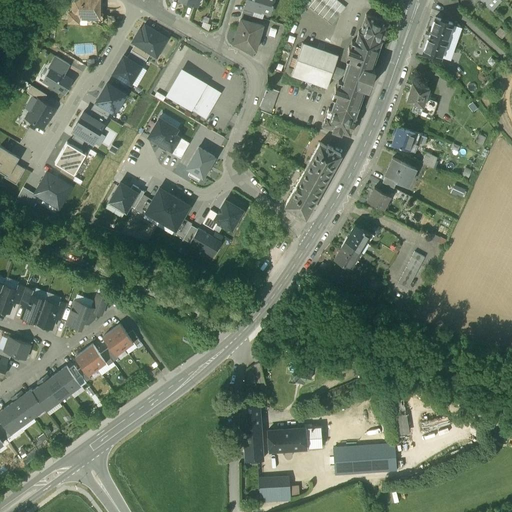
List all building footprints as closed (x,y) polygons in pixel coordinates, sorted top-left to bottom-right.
[(98,0),(73,0),(73,13),(69,13),(69,22),(77,22),(77,18),(94,18),(94,22),(102,22),(103,14),(98,13),(98,0)] [(273,0),(245,0),(244,6),(255,10),(256,6),(261,8),(261,10),(270,12),(273,0)] [(345,8),(334,0),(306,0),(304,4),(332,26),(345,8)] [(485,0),(483,3),(489,10),(498,0),(485,0)] [(255,10),(244,6),(242,12),(253,15),(255,10)] [(253,15),(242,12),(240,18),(241,18),(251,21),(253,15)] [(389,22),(366,14),(360,32),(381,40),(382,41),(389,22)] [(241,18),(234,41),(245,44),(244,46),(255,49),(262,25),(251,21),(241,18)] [(452,24),(435,18),(423,52),(440,58),(442,53),(451,28),(452,24)] [(132,43),(134,44),(150,53),(157,57),(168,38),(143,24),(132,43)] [(451,28),(442,53),(450,56),(458,30),(451,28)] [(504,34),(499,30),(496,34),(501,38),(504,34)] [(341,80),(331,109),(354,117),(381,40),(360,32),(358,31),(345,70),(341,80)] [(146,59),(150,53),(134,44),(131,50),(146,59)] [(337,57),(302,44),(291,74),(327,86),(330,77),(341,80),(345,70),(334,66),(337,57)] [(127,58),(141,66),(142,67),(147,59),(146,59),(131,50),(127,58)] [(51,67),(64,75),(70,65),(55,56),(48,68),(50,70),(51,67)] [(141,66),(127,58),(123,56),(113,73),(131,83),(141,66)] [(51,67),(50,70),(42,82),(64,95),(73,80),(64,75),(51,67)] [(205,84),(182,71),(168,95),(191,108),(205,85),(205,84)] [(107,83),(96,101),(111,110),(115,112),(125,94),(107,83)] [(429,88),(412,83),(406,101),(414,104),(423,106),(425,99),(429,88)] [(219,93),(205,85),(191,108),(205,116),(219,93)] [(38,100),(42,103),(46,96),(31,87),(27,94),(38,100)] [(278,91),(266,87),(259,110),(270,114),(278,91)] [(437,103),(425,99),(423,106),(414,104),(412,111),(432,118),(437,103)] [(42,103),(38,100),(27,119),(43,128),(53,109),(42,103)] [(108,116),(111,110),(96,101),(92,107),(108,116)] [(88,114),(103,123),(108,116),(92,107),(88,114)] [(331,109),(329,108),(323,125),(333,128),(332,130),(341,133),(342,131),(350,134),(356,117),(354,117),(331,109)] [(103,123),(88,114),(84,112),(73,130),(76,131),(86,137),(93,142),(103,123)] [(171,150),(179,137),(174,134),(177,129),(159,119),(149,137),(171,150)] [(419,134),(398,127),(392,144),(414,151),(416,143),(419,136),(419,134)] [(32,147),(39,132),(30,128),(23,143),(32,147)] [(82,143),(86,137),(76,131),(72,138),(82,143)] [(426,138),(419,136),(416,143),(424,146),(426,138)] [(479,136),(476,144),(481,146),(484,138),(479,136)] [(179,137),(171,150),(170,152),(180,158),(189,143),(179,137)] [(326,146),(320,142),(305,169),(326,181),(341,154),(332,150),(333,148),(327,145),(326,146)] [(85,156),(65,145),(55,163),(74,174),(85,156)] [(16,164),(19,157),(0,146),(0,171),(6,175),(8,176),(16,164)] [(198,148),(187,168),(190,170),(188,175),(198,181),(201,176),(202,177),(214,157),(198,148)] [(421,164),(434,170),(438,159),(425,154),(421,164)] [(415,169),(393,158),(385,175),(396,180),(396,181),(404,185),(408,178),(410,179),(415,169)] [(16,184),(25,169),(16,164),(8,176),(6,175),(4,177),(16,184)] [(305,169),(285,205),(306,217),(326,181),(305,169)] [(47,172),(35,193),(39,196),(59,208),(71,186),(47,172)] [(396,180),(385,175),(382,182),(393,187),(396,181),(396,180)] [(136,193),(131,189),(120,183),(109,202),(125,211),(129,204),(136,193)] [(136,193),(129,204),(135,207),(143,195),(144,192),(133,186),(131,189),(136,193)] [(34,206),(39,196),(35,193),(23,187),(16,199),(34,206)] [(390,196),(374,187),(367,201),(383,210),(390,196)] [(464,191),(454,187),(451,193),(461,197),(464,191)] [(160,221),(174,197),(160,188),(153,200),(146,213),(160,221)] [(146,213),(153,200),(143,195),(135,207),(134,210),(144,216),(146,213)] [(174,197),(160,221),(175,230),(182,218),(189,206),(174,197)] [(214,219),(218,221),(232,229),(243,210),(226,200),(217,214),(214,219)] [(214,219),(217,214),(210,210),(202,224),(213,230),(218,221),(214,219)] [(182,218),(175,230),(173,233),(183,238),(191,225),(192,223),(182,218)] [(370,234),(355,224),(350,233),(365,242),(370,234)] [(191,225),(183,238),(189,242),(197,229),(191,225)] [(197,229),(189,242),(213,256),(221,242),(198,228),(197,229)] [(365,242),(350,233),(344,241),(360,251),(365,242)] [(370,234),(365,242),(369,244),(374,236),(370,234)] [(360,251),(344,241),(339,250),(355,259),(360,251)] [(365,242),(360,251),(363,253),(369,244),(365,242)] [(355,259),(339,250),(334,259),(349,268),(355,259)] [(363,253),(360,251),(355,259),(358,261),(363,253)] [(424,257),(414,252),(411,258),(422,263),(424,257)] [(422,263),(411,258),(409,263),(419,268),(422,263)] [(32,259),(28,267),(40,273),(44,265),(32,259)] [(355,259),(349,268),(353,270),(358,261),(355,259)] [(419,268),(409,263),(406,268),(416,273),(419,268)] [(416,273),(406,268),(403,273),(414,278),(416,273)] [(414,278),(403,273),(401,278),(411,283),(414,278)] [(411,283),(401,278),(398,283),(408,288),(411,283)] [(16,290),(3,285),(0,292),(0,309),(8,313),(12,302),(17,290),(16,290)] [(26,287),(18,285),(16,290),(17,290),(12,302),(19,304),(26,287)] [(33,290),(26,287),(19,304),(26,307),(31,295),(32,295),(33,290)] [(108,298),(97,294),(92,307),(97,309),(95,312),(102,315),(108,298)] [(26,307),(22,318),(36,323),(45,300),(32,295),(31,295),(26,307)] [(45,300),(36,323),(50,328),(54,318),(59,305),(58,305),(45,300)] [(67,304),(60,301),(58,305),(59,305),(54,318),(61,321),(67,304)] [(92,307),(75,301),(66,323),(80,328),(83,321),(88,323),(93,319),(95,312),(97,309),(92,307)] [(127,334),(120,324),(111,330),(124,348),(133,342),(127,334)] [(124,348),(111,330),(102,337),(110,347),(116,355),(124,348)] [(140,342),(132,330),(127,334),(133,342),(136,345),(140,342)] [(30,345),(9,337),(4,350),(4,351),(11,353),(25,359),(30,345)] [(100,354),(93,344),(84,350),(97,368),(106,362),(100,354)] [(116,355),(110,347),(105,350),(113,361),(118,358),(116,355)] [(4,350),(0,348),(0,355),(8,359),(9,359),(11,353),(4,351),(4,350)] [(97,368),(84,350),(75,357),(82,367),(88,375),(97,368)] [(113,362),(105,350),(100,354),(106,362),(108,365),(113,362)] [(81,375),(73,365),(69,369),(76,379),(81,375)] [(69,369),(66,366),(56,373),(70,392),(80,384),(69,369)] [(157,366),(152,370),(155,375),(161,371),(157,366)] [(88,375),(82,367),(77,370),(86,382),(90,378),(88,375)] [(312,372),(299,369),(297,377),(310,380),(312,372)] [(70,392),(56,373),(49,378),(53,384),(48,387),(58,401),(70,392)] [(49,378),(47,375),(42,379),(48,387),(53,384),(49,378)] [(42,379),(37,382),(39,385),(43,391),(48,387),(42,379)] [(43,391),(39,385),(32,391),(44,408),(45,410),(58,401),(48,387),(43,391)] [(44,408),(32,391),(31,389),(23,394),(27,400),(23,403),(32,416),(44,408)] [(23,394),(21,391),(16,395),(23,403),(27,400),(23,394)] [(23,403),(16,395),(11,398),(14,401),(18,407),(23,403)] [(23,403),(18,407),(14,401),(7,407),(20,425),(32,416),(23,403)] [(259,403),(242,404),(246,461),(257,460),(263,460),(259,403)] [(20,425),(7,407),(0,411),(0,418),(2,422),(10,433),(20,425)] [(448,414),(424,421),(426,428),(450,421),(448,414)] [(10,433),(2,422),(0,423),(0,429),(7,438),(12,435),(10,433)] [(321,426),(305,428),(306,449),(322,447),(321,426)] [(329,426),(321,426),(322,447),(331,447),(329,426)] [(305,428),(268,431),(269,452),(306,449),(305,428)] [(394,443),(334,448),(335,474),(396,469),(394,443)] [(257,460),(246,461),(248,489),(259,488),(257,460)] [(289,486),(259,488),(260,502),(290,500),(289,486)]
